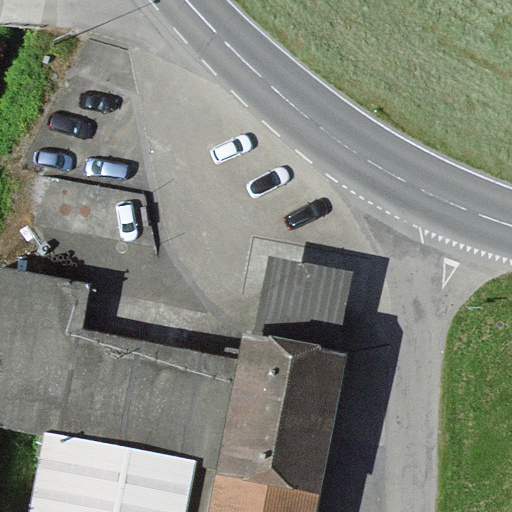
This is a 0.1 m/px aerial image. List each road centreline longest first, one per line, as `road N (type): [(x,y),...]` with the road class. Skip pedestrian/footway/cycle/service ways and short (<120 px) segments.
road 1 (secondary): [(198,14),(318,127),(369,162),(511,227)]
road 2 (residential): [(198,14),(0,11)]
